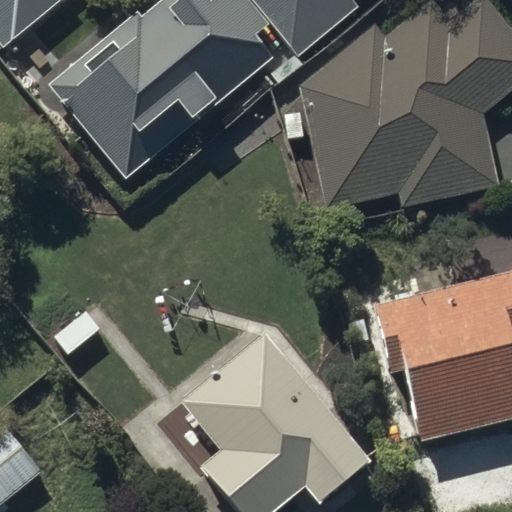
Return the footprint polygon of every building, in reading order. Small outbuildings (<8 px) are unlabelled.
[(0,0),(0,44),(54,0),(0,0)] [(264,24),(244,0),(159,0),(137,18),(131,11),(43,84),(121,177),(267,56),(250,36),(264,24)] [(248,0),(293,54),(353,4),(349,0),(248,0)] [(369,26),(296,85),(320,207),(395,192),(398,207),(492,189),(478,115),(511,86),(511,30),(487,0),(470,0),(445,21),(428,0),(427,0),(380,39),(369,26)] [(511,238),(510,232),(452,245),(461,283),(370,303),(386,370),(399,367),(416,441),(511,418),(511,368),(508,349),(511,348),(511,238)] [(365,459),(261,332),(177,400),(216,448),(196,465),(234,511),(269,511),(300,488),(312,502),(365,459)] [(0,424),(0,501),(38,471),(0,424)]
